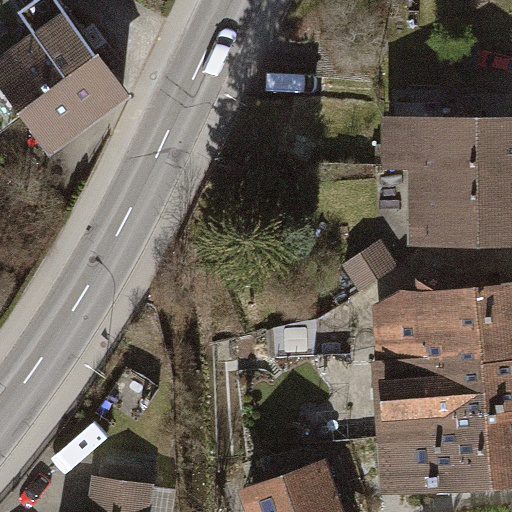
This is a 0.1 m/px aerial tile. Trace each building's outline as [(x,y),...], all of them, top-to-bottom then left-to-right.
[(14,0),(0,0),(0,131),(20,118),(47,156),(124,103),(51,0),(35,0),(21,10),(14,0)] [(487,56),(464,55),(462,98),(485,99),(487,56)] [(377,186),(402,185),(511,184),(511,136),(376,138),(377,186)] [(315,178),(326,158),(302,145),(291,166),(315,178)] [(511,259),(511,184),(402,185),(403,260),(511,259)] [(378,252),(339,278),(356,304),(395,278),(378,252)] [(487,288),(469,289),(473,367),(511,365),(511,297),(488,299),(487,288)] [(368,372),(473,367),(469,289),(413,292),(413,309),(385,310),(386,322),(366,323),(368,372)] [(350,334),(314,335),(314,372),(350,372),(350,334)] [(274,337),(275,370),(308,369),(307,336),(274,337)] [(511,365),(473,367),(476,428),(511,426),(511,365)] [(447,429),(476,428),(473,367),(368,372),(372,453),(448,449),(447,429)] [(160,404),(127,382),(106,412),(140,435),(160,404)] [(511,426),(476,428),(480,505),(511,503),(511,426)] [(480,505),(476,428),(447,429),(448,449),(372,453),(375,510),(480,505)] [(333,511),(323,477),(238,503),(240,511),(333,511)] [(143,511),(147,487),(98,479),(92,511),(143,511)]
